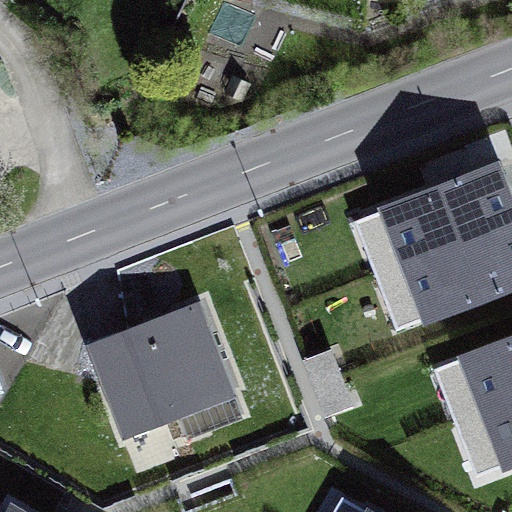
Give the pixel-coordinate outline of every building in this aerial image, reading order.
[(511,182),(501,153),(352,210),(398,327),(511,283),(511,182)] [(202,297),(87,338),(124,438),(239,396),(202,297)] [(511,330),(433,361),(476,472),(511,458),(511,330)] [(354,404),(332,347),(303,358),(325,415),(354,404)] [(0,362),(0,400),(9,385),(0,362)] [(381,511),(343,489),(329,511),(381,511)] [(42,511),(10,493),(0,509),(0,511),(42,511)]
